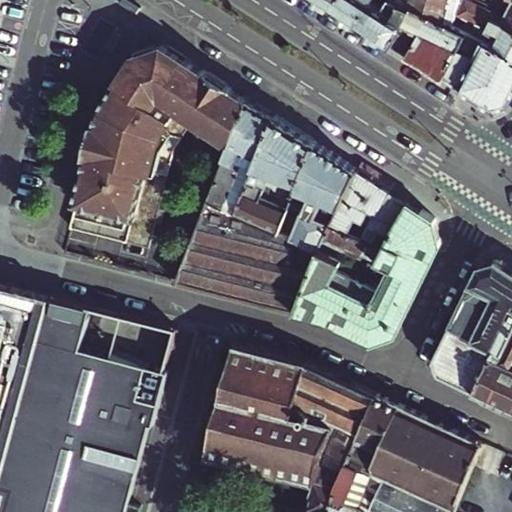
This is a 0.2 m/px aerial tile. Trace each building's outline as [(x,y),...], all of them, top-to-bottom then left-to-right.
[(380,3),(381,0),(327,0),(409,53),(421,31),(404,22),(415,5),(403,0),(388,0),(385,6),(380,3)] [(403,0),(415,5),(455,25),(462,0),(403,0)] [(462,0),(455,25),(468,30),(511,51),(511,22),(505,19),(507,15),(498,10),(499,7),(499,6),(486,0),(483,0),(483,2),(478,0),(462,0)] [(511,0),(478,0),(483,2),(483,0),(486,0),(499,6),(499,7),(498,10),(507,15),(505,19),(511,22),(511,0)] [(455,25),(415,5),(404,22),(421,31),(409,53),(446,77),(468,30),(455,25)] [(511,100),(511,51),(468,30),(446,77),(493,107),(511,102),(511,100)] [(138,167),(174,50),(167,45),(136,55),(122,76),(124,77),(121,86),(131,89),(126,103),(116,130),(107,157),(138,167)] [(138,167),(116,238),(151,247),(177,150),(193,117),(206,122),(208,117),(238,129),(250,98),(174,50),(138,167)] [(122,76),(108,98),(126,103),(131,89),(121,86),(124,77),(122,76)] [(116,130),(126,103),(108,98),(100,111),(97,123),(116,130)] [(260,155),(276,116),(250,98),(238,129),(236,134),(210,202),(225,209),(244,163),(248,151),(260,155)] [(315,140),(276,116),(260,155),(255,168),(237,214),(279,233),(289,208),(263,197),(273,172),(299,182),(315,140)] [(208,117),(206,122),(236,134),(238,129),(208,117)] [(87,150),(107,157),(116,130),(97,123),(96,124),(94,124),(87,150)] [(315,140),(299,182),(292,201),(306,207),(305,212),(303,213),(293,239),(319,250),(320,251),(325,240),(310,233),(341,157),(315,140)] [(88,156),(76,202),(79,203),(72,227),(108,236),(116,238),(138,167),(107,157),(87,150),(86,156),(88,156)] [(255,168),(260,155),(248,151),(244,163),(255,168)] [(326,239),(358,168),(341,157),(310,233),(325,240),(326,239)] [(392,190),(358,168),(326,239),(347,249),(353,235),(349,232),(355,217),(371,225),(376,213),(380,215),(392,190)] [(379,264),(381,260),(400,219),(410,201),(392,190),(380,215),(376,213),(371,225),(367,233),(365,239),(359,237),(353,235),(347,249),(379,264)] [(400,219),(381,260),(409,272),(398,296),(354,278),(359,268),(320,251),(319,250),(296,312),(327,320),(376,342),(399,333),(444,242),(437,218),(410,201),(400,219)] [(279,233),(237,214),(225,209),(210,202),(179,282),(296,312),(319,250),(293,239),(279,233)] [(365,239),(367,233),(362,231),(359,237),(365,239)] [(483,264),(453,325),(498,347),(506,350),(511,336),(511,267),(499,259),(483,264)] [(157,424),(170,371),(83,349),(94,306),(0,282),(0,511),(129,511),(153,424),(157,424)] [(442,373),(477,389),(498,347),(453,325),(437,358),(442,373)] [(511,336),(506,350),(498,347),(477,389),(511,405),(511,336)] [(310,362),(238,343),(228,388),(213,454),(317,481),(306,511),(302,511),(271,500),(267,511),(327,511),(335,493),(378,393),(310,362)] [(428,416),(378,393),(335,493),(327,511),(387,511),(409,461),(428,416)] [(453,511),(483,441),(428,416),(409,461),(387,511),(453,511)]
